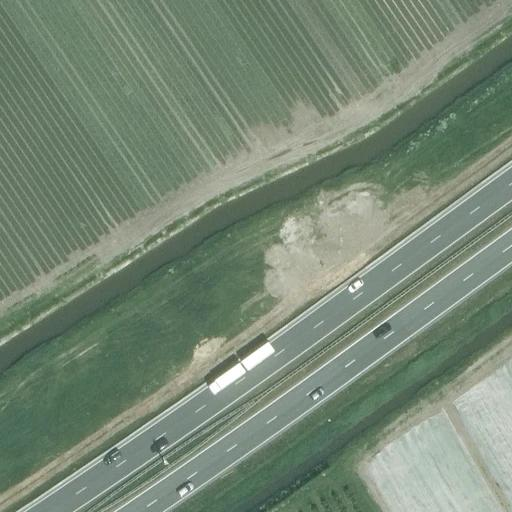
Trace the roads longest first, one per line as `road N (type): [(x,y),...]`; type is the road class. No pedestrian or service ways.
road 1 (trunk): [(511,182),(49,511)]
road 2 (trunk): [(137,511),(511,244)]
